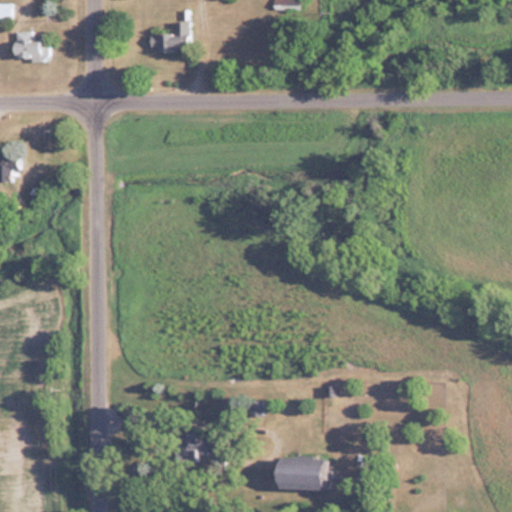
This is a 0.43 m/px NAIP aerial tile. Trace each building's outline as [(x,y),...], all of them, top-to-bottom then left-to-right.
[(0,18),(14,18),(14,2),(0,2),(0,18)] [(175,33),(159,33),(159,51),(190,51),(190,21),(175,21),(175,33)] [(15,32),(16,60),(50,59),(50,32),(15,32)] [(20,169),(20,151),(0,151),(0,180),(13,180),(13,169),(20,169)] [(262,398),(251,399),(252,413),(263,413),(262,398)] [(197,430),(179,430),(179,459),(206,459),(206,438),(197,438),(197,430)] [(323,488),(324,460),(276,460),(276,487),(323,488)]
